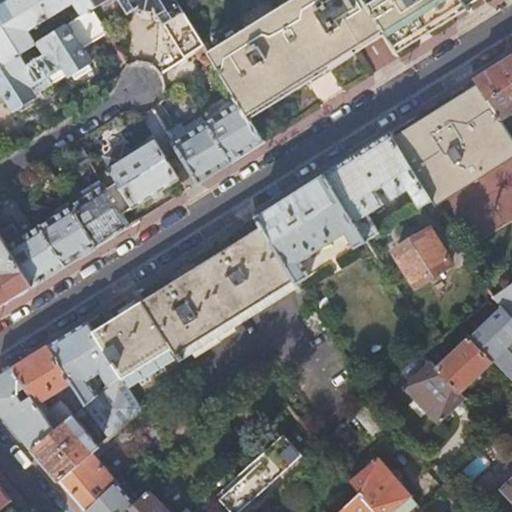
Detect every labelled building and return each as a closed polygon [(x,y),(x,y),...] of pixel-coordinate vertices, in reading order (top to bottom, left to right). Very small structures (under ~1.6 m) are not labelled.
[(97,0),(4,0),(0,3),(0,15),(22,51),(28,47),(37,42),(38,41),(31,29),(75,1),(83,13),(92,8),(99,3),(97,0)] [(104,0),(99,3),(92,8),(105,28),(112,23),(114,25),(131,15),(129,12),(140,5),(141,7),(155,12),(157,11),(186,56),(197,50),(204,45),(175,0),(104,0)] [(381,26),(367,4),(364,0),(290,0),(208,52),(213,59),(239,100),(246,111),(381,26)] [(462,0),(372,0),(367,4),(381,26),(393,44),(463,1),(462,0)] [(44,53),(35,58),(45,74),(64,63),(70,72),(88,60),(81,48),(107,32),(105,28),(92,8),(83,13),(69,22),(51,33),(38,41),(37,42),(44,53)] [(0,53),(5,62),(22,51),(0,15),(0,53)] [(51,33),(69,22),(66,16),(48,28),(51,33)] [(28,47),(35,58),(44,53),(37,42),(28,47)] [(213,59),(208,52),(204,45),(197,50),(206,64),(213,59)] [(28,47),(22,51),(29,62),(35,58),(28,47)] [(0,87),(3,88),(15,106),(16,106),(18,109),(25,110),(33,104),(35,100),(27,85),(45,74),(35,58),(29,62),(22,51),(5,62),(0,64),(0,87)] [(511,54),(490,68),(477,77),(483,88),(502,119),(511,112),(511,54)] [(399,141),(434,198),(437,203),(511,156),(511,134),(502,119),(483,88),(399,141)] [(246,151),(264,140),(246,111),(239,100),(206,120),(231,160),(246,151)] [(174,140),(206,120),(202,114),(190,121),(187,116),(167,129),(174,140)] [(211,173),(231,160),(206,120),(174,140),(182,153),(199,180),(211,173)] [(357,152),(325,172),(367,239),(380,231),(370,212),(385,203),(377,188),(385,183),(395,197),(409,188),(421,206),(434,198),(399,141),(392,130),(357,152)] [(185,189),(199,180),(182,153),(170,160),(155,137),(129,154),(124,146),(108,156),(113,164),(109,167),(118,181),(107,188),(123,212),(177,178),(185,189)] [(91,161),(82,148),(75,153),(83,166),(91,161)] [(291,193),(258,214),(263,223),(298,278),(300,281),(310,274),(302,260),(349,232),(357,245),(367,239),(325,172),(291,193)] [(123,212),(107,188),(105,184),(72,205),(97,244),(113,234),(130,224),(123,212)] [(56,210),(70,201),(66,196),(52,205),(56,210)] [(81,254),(97,244),(72,205),(70,201),(56,210),(52,205),(50,206),(28,206),(40,224),(65,264),(81,254)] [(47,275),(65,264),(40,224),(22,236),(13,223),(0,230),(0,231),(33,284),(47,275)] [(263,223),(143,298),(173,347),(181,359),(186,356),(182,349),(298,278),(263,223)] [(397,249),(418,283),(451,262),(430,228),(397,249)] [(0,231),(0,304),(12,297),(33,284),(0,231)] [(511,282),(494,296),(502,304),(509,312),(511,309),(511,282)] [(143,298),(93,329),(121,373),(123,378),(173,347),(143,298)] [(502,304),(469,335),(493,360),(511,341),(511,314),(509,312),(502,304)] [(69,331),(49,344),(72,380),(86,402),(98,392),(88,380),(100,372),(110,382),(121,373),(93,329),(87,320),(69,331)] [(493,360),(469,335),(437,366),(460,391),(493,360)] [(31,355),(15,365),(28,385),(34,393),(39,402),(72,380),(49,344),(31,355)] [(431,360),(423,352),(402,371),(410,379),(431,360)] [(437,366),(431,360),(404,385),(439,422),(465,397),(460,391),(437,366)] [(28,385),(15,365),(0,374),(0,408),(33,448),(56,428),(48,416),(39,402),(34,393),(25,398),(20,390),(28,385)] [(110,382),(108,384),(131,418),(142,408),(123,378),(121,373),(110,382)] [(48,416),(56,428),(73,413),(66,401),(48,416)] [(56,428),(33,448),(59,479),(92,451),(101,443),(73,413),(56,428)] [(498,431),(482,445),(492,455),(507,441),(498,431)] [(284,433),(277,440),(296,459),(303,452),(284,433)] [(263,460),(227,493),(242,508),(278,475),(296,459),(277,440),(259,456),(263,460)] [(92,451),(59,479),(87,511),(125,511),(138,501),(92,451)] [(470,480),(489,463),(480,453),(461,470),(470,480)] [(380,455),(352,479),(362,491),(380,511),(390,511),(412,494),(380,455)] [(511,498),(511,476),(501,487),(511,498)] [(0,507),(11,499),(0,485),(0,507)] [(172,511),(151,489),(138,501),(125,511),(172,511)] [(380,511),(362,491),(346,506),(351,511),(380,511)] [(227,493),(222,498),(236,511),(237,511),(242,508),(227,493)]
